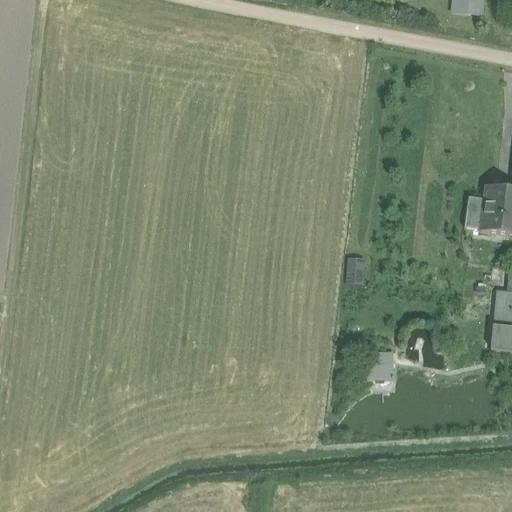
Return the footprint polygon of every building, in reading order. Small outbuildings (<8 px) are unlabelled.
[(454,0),(454,15),(484,18),(486,1),(468,0),(454,0)] [(489,180),(487,191),(504,193),(506,182),(489,180)] [(481,236),(511,240),(511,193),(504,193),(487,191),(486,204),(481,235),(481,236)] [(464,232),(481,235),(486,204),(468,201),(464,232)] [(352,263),(352,285),(366,285),(366,263),(352,263)] [(493,330),(511,332),(511,296),(507,296),(497,295),(493,330)] [(511,332),(493,330),(491,354),(511,356),(511,332)] [(391,384),(391,357),(383,357),(381,364),(366,364),(367,384),(391,384)]
